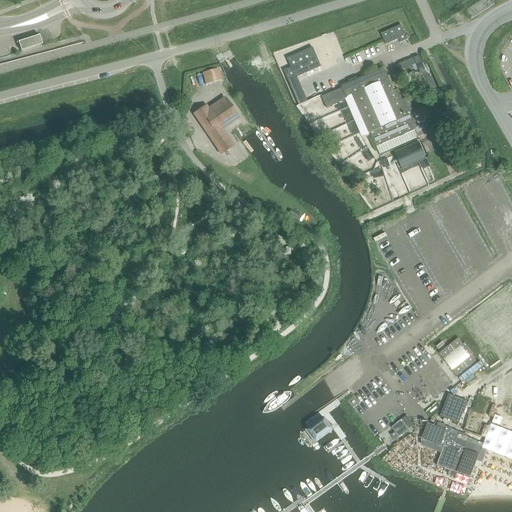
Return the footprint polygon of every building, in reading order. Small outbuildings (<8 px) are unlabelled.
[(401,25),(394,28),(399,39),(401,43),(408,39),(401,25)] [(394,28),(388,31),(393,42),(399,39),(394,28)] [(388,31),(381,34),(386,45),(393,42),(388,31)] [(18,42),(19,44),(21,51),(42,44),(39,35),(18,42)] [(291,68),(284,71),(299,105),(308,101),(304,102),(301,95),(305,94),(302,88),(298,89),(294,79),(298,77),(322,67),(317,57),(313,47),(287,59),(291,68)] [(419,56),(399,65),(401,70),(405,69),(405,68),(413,65),(416,64),(420,72),(425,70),(419,56)] [(218,68),(203,73),(206,84),(221,80),(218,68)] [(376,147),(377,147),(414,131),(413,129),(407,115),(409,115),(403,100),(399,90),(394,92),(384,69),(343,87),(344,88),(322,97),(327,108),(346,100),(343,95),(346,94),(348,97),(353,94),(376,147)] [(432,77),(423,81),(430,98),(438,94),(432,77)] [(408,98),(403,100),(409,115),(407,115),(413,129),(434,120),(428,106),(414,113),(408,98)] [(194,115),(221,155),(233,147),(222,130),(239,119),(225,99),(209,110),(207,107),(194,115)] [(450,99),(434,105),(437,113),(453,106),(450,99)] [(419,142),(395,153),(402,169),(427,159),(419,142)] [(458,338),(439,353),(444,359),(445,359),(453,369),(452,370),(457,376),(476,361),(472,355),(473,353),(472,352),(465,343),(463,344),(458,338)] [(451,420),(456,410),(451,408),(447,418),(451,420)] [(484,427),(489,429),(493,413),(488,411),(484,427)] [(406,425),(391,435),(395,440),(409,430),(414,425),(406,416),(392,427),(395,432),(405,424),(406,425)] [(323,417),(306,430),(314,441),(331,429),(323,417)] [(467,480),(470,481),(474,470),(475,467),(478,461),(479,458),(478,458),(483,445),(436,429),(427,426),(422,438),(421,442),(442,450),(436,468),(467,480)] [(413,459),(433,465),(437,452),(417,446),(413,459)]
